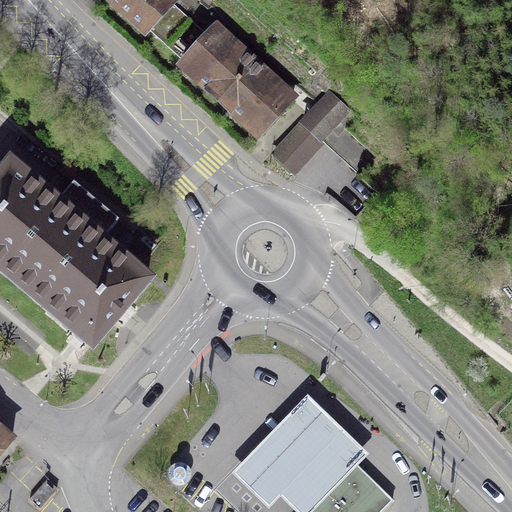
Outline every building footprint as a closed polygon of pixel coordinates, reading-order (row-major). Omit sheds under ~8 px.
[(143,35),(147,31),(170,6),(172,4),(170,2),(171,0),(105,0),(143,35)] [(184,64),(207,39),(170,6),(147,31),(184,64)] [(184,64),(180,68),(256,138),(291,101),(280,91),(223,39),(215,31),(207,39),(184,64)] [(276,153),(293,169),(343,115),(326,99),(276,153)] [(145,280),(99,241),(116,222),(71,185),(55,204),(9,165),(0,176),(0,269),(77,335),(80,337),(90,345),(120,309),(145,280)] [(284,494),(302,511),(304,511),(354,462),(366,449),(310,394),(237,470),(273,505),(284,494)] [(0,452),(10,440),(0,431),(0,452)] [(381,511),(393,500),(354,462),(304,511),(381,511)] [(37,510),(55,490),(45,481),(27,501),(37,510)]
